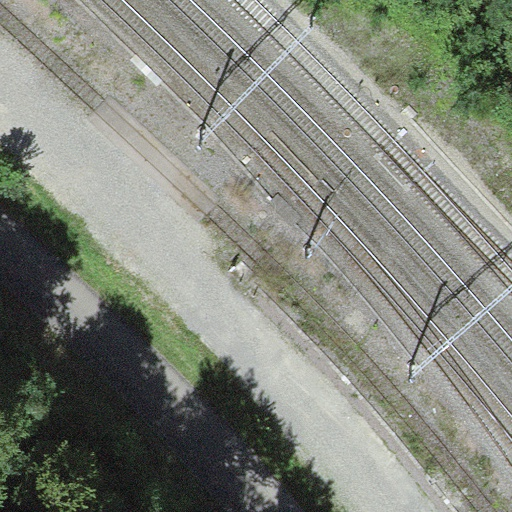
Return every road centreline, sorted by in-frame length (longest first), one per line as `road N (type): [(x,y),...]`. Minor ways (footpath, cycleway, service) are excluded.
road 1 (track): [(352,451),(0,83)]
road 2 (unclassified): [(0,241),(75,306),(267,511)]
